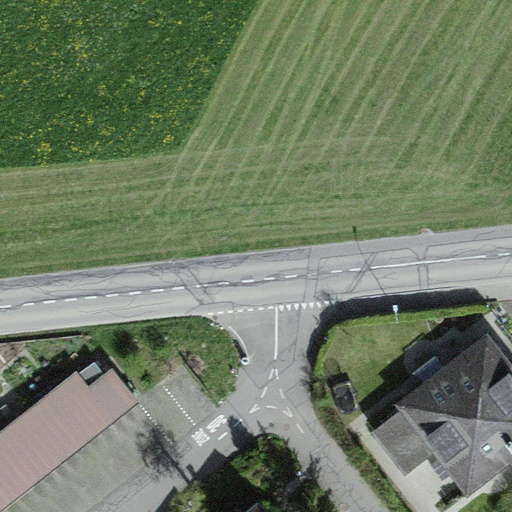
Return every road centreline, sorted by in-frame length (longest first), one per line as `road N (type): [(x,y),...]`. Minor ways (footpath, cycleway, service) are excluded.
road 1 (residential): [(272,280),(277,382),(119,511)]
road 2 (unclassified): [(272,280),(0,309)]
road 3 (unclassified): [(511,255),(272,280)]
